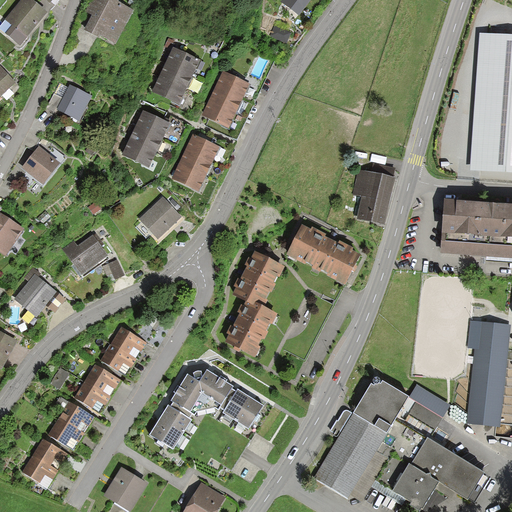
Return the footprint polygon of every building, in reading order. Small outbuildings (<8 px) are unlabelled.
[(6,33),(21,45),(47,12),(31,0),(20,0),(6,20),(13,25),(6,33)] [(86,28),(114,44),(133,10),(118,1),(118,0),(92,0),(87,11),(94,14),(86,28)] [(281,0),(281,1),(299,15),(309,0),(281,0)] [(272,35),(282,42),(288,33),(278,26),(272,35)] [(511,37),(481,35),(470,167),(511,170),(511,37)] [(165,63),(192,76),(200,59),(173,46),(165,63)] [(186,89),(192,76),(165,63),(158,76),(186,89)] [(0,97),(16,82),(1,66),(0,66),(0,97)] [(215,88),(242,100),(250,83),(223,70),(215,88)] [(186,89),(158,76),(152,91),(180,104),(186,89)] [(79,120),(92,96),(70,85),(63,98),(54,94),(47,108),(56,112),(58,110),(79,120)] [(236,113),(242,100),(215,88),(208,101),(236,113)] [(236,113),(208,101),(202,115),(230,128),(236,113)] [(133,127),(161,139),(167,126),(138,114),(133,127)] [(156,153),(161,139),(133,127),(127,141),(156,153)] [(184,148),(212,160),(218,147),(189,136),(184,148)] [(156,153),(127,141),(121,154),(150,166),(156,153)] [(23,168),(43,184),(60,163),(40,147),(23,168)] [(207,174),(212,160),(184,148),(178,162),(207,174)] [(207,174),(178,162),(172,176),(201,187),(207,174)] [(357,219),(380,224),(390,178),(359,172),(354,196),(362,197),(357,219)] [(139,220),(160,242),(185,219),(163,197),(139,220)] [(511,202),(445,198),(441,254),(511,258),(511,202)] [(0,252),(6,256),(24,229),(0,213),(0,252)] [(344,283),(357,257),(303,230),(290,257),(344,283)] [(63,250),(80,274),(101,259),(88,240),(75,250),(71,245),(63,250)] [(255,256),(235,294),(261,308),(282,270),(255,256)] [(102,268),(108,282),(119,277),(113,263),(102,268)] [(29,281),(14,298),(33,314),(43,303),(52,311),(62,300),(35,277),(37,274),(32,269),(25,277),(29,281)] [(274,318),(247,304),(228,342),(254,355),(274,318)] [(144,325),(150,328),(155,320),(149,316),(144,325)] [(475,350),(466,427),(499,430),(511,326),(472,322),(469,349),(475,350)] [(110,345),(135,360),(145,344),(120,329),(110,345)] [(0,363),(12,341),(0,334),(0,363)] [(135,360),(110,345),(100,361),(125,376),(135,360)] [(83,381),(108,396),(117,380),(92,365),(83,381)] [(50,383),(57,388),(66,373),(59,369),(50,383)] [(231,387),(206,372),(199,384),(187,376),(172,401),(173,403),(170,408),(168,407),(150,436),(173,449),(190,421),(188,419),(194,409),(218,407),(226,411),(224,414),(249,428),(262,406),(237,391),(236,393),(230,390),(231,387)] [(338,436),(314,477),(346,496),(347,493),(361,501),(371,483),(418,511),(435,482),(465,499),(482,471),(427,438),(439,418),(403,397),(372,379),(351,414),(344,410),(331,432),(338,436)] [(108,396),(83,381),(73,397),(98,412),(108,396)] [(57,418),(82,433),(91,418),(66,402),(57,418)] [(82,433),(57,418),(47,435),(72,450),(82,433)] [(502,436),(511,437),(511,425),(503,424),(502,436)] [(31,455),(56,470),(65,454),(40,439),(31,455)] [(56,470),(31,455),(21,471),(46,486),(56,470)] [(105,496),(125,509),(142,483),(121,470),(105,496)] [(211,511),(221,498),(201,485),(182,511),(211,511)]
